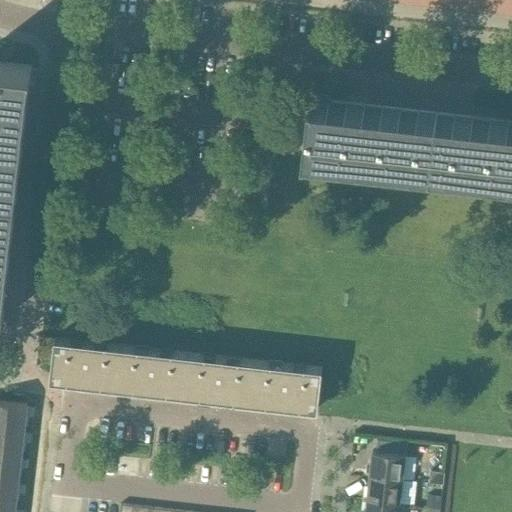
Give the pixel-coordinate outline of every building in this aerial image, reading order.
[(0,333),(2,334),(3,319),(3,317),(5,302),(5,299),(13,230),(26,118),(32,67),(32,65),(13,63),(0,61),(0,333)] [(304,152),(304,153),(511,176),(511,119),(310,97),(304,152)] [(274,149),(293,151),(296,127),(276,125),(274,149)] [(40,335),(38,355),(53,357),(55,336),(40,335)] [(117,385),(122,343),(55,336),(53,357),(50,377),(117,385)] [(184,392),(188,351),(122,343),(117,385),(184,392)] [(188,351),(184,392),(251,400),(255,359),(188,351)] [(255,359),(251,400),(317,407),(322,366),(255,359)] [(0,511),(15,511),(17,497),(28,403),(0,399),(0,511)] [(372,449),(369,474),(403,478),(407,441),(378,438),(376,450),(372,449)] [(444,471),(430,470),(429,482),(443,483),(444,471)] [(369,474),(367,498),(400,501),(403,478),(369,474)] [(441,496),(427,494),(426,504),(440,506),(441,496)] [(367,498),(365,511),(398,511),(400,501),(367,498)] [(121,502),(120,511),(131,511),(132,504),(121,502)]
